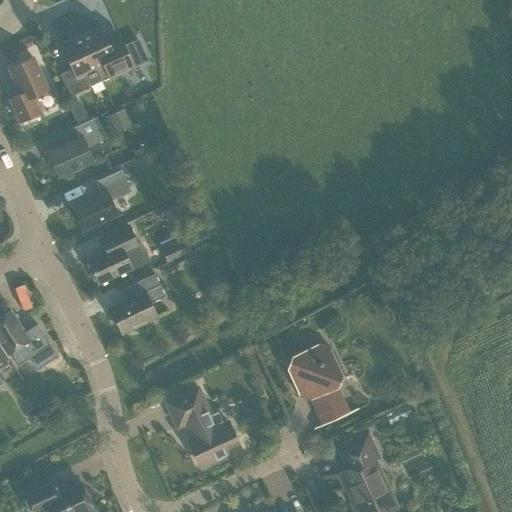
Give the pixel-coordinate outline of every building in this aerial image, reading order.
[(112,51),(101,27),(81,36),(102,83),(148,62),(137,39),(112,51)] [(102,83),(81,36),(60,45),(72,70),(60,75),(70,97),(102,83)] [(41,114),(33,97),(48,90),(33,58),(9,69),(21,94),(9,100),(20,124),(41,114)] [(110,87),(114,95),(137,86),(134,77),(110,87)] [(69,106),(74,118),(84,113),(79,102),(69,106)] [(108,116),(116,132),(130,125),(122,109),(108,116)] [(97,118),(74,128),(79,139),(48,154),(59,178),(93,162),(87,148),(106,139),(97,118)] [(121,171),(96,183),(101,194),(72,207),(83,231),(118,216),(111,201),(131,192),(121,171)] [(128,226),(107,236),(112,249),(88,260),(99,284),(149,262),(141,245),(138,246),(128,226)] [(162,250),(167,262),(191,251),(185,239),(162,250)] [(154,273),(120,289),(126,301),(110,309),(122,334),(157,318),(150,304),(165,297),(154,273)] [(36,325),(25,333),(10,311),(0,317),(0,343),(8,355),(22,346),(30,358),(34,355),(41,367),(56,357),(49,346),(36,325)] [(287,369),(299,396),(311,400),(338,388),(342,376),(331,349),(318,345),(292,356),(287,369)] [(52,373),(62,387),(74,379),(64,365),(52,373)] [(192,439),(189,441),(201,468),(240,450),(228,423),(217,428),(199,388),(166,404),(177,428),(185,424),(192,439)] [(314,430),(358,410),(358,409),(349,413),(343,400),(317,412),(323,425),(314,429),(314,430)] [(339,447),(350,470),(339,476),(346,491),(349,490),(354,501),(351,503),(355,511),(386,511),(387,511),(389,510),(380,491),(386,489),(387,486),(382,476),(379,475),(373,462),(380,459),(368,434),(339,447)] [(42,511),(45,511),(89,511),(93,510),(80,483),(57,494),(52,482),(23,495),(31,511),(42,511)]
